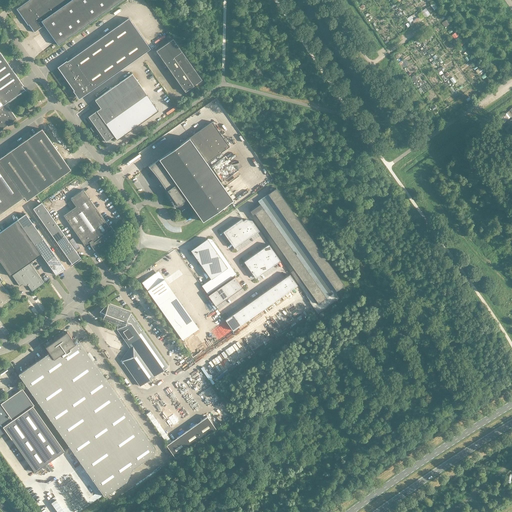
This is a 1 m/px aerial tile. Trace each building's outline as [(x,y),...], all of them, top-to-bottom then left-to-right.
[(58,45),(63,41),(121,0),(28,0),(16,9),(24,19),(25,19),(29,24),(34,32),(44,25),(58,45)] [(63,75),(74,90),(73,91),(79,99),(150,49),(129,18),(58,67),(64,75),(63,75)] [(185,92),(201,80),(172,39),(156,51),(185,92)] [(23,85),(0,52),(0,107),(5,104),(6,103),(26,89),(22,86),(23,85)] [(117,140),(158,111),(132,73),(95,100),(101,108),(97,111),(88,116),(106,142),(114,136),(117,140)] [(7,107),(5,104),(0,107),(0,130),(1,129),(5,126),(6,126),(5,126),(6,125),(7,125),(10,123),(10,122),(11,122),(16,119),(8,107),(7,107)] [(212,121),(149,166),(157,176),(164,187),(166,191),(166,190),(171,199),(175,207),(175,206),(176,205),(177,206),(182,204),(186,199),(185,198),(186,197),(203,221),(233,200),(207,162),(229,146),(212,121)] [(42,128),(0,158),(0,213),(24,196),(25,197),(68,166),(42,128)] [(78,176),(73,168),(36,194),(42,202),(78,176)] [(344,285),(276,188),(268,194),(336,291),(344,285)] [(76,206),(64,215),(85,245),(89,242),(91,244),(90,244),(92,247),(94,250),(96,248),(99,246),(115,235),(115,234),(116,234),(116,233),(115,232),(111,226),(110,227),(83,189),(71,198),(76,206)] [(33,208),(39,217),(72,263),(80,257),(42,202),(33,208)] [(260,203),(250,210),(252,214),(254,213),(256,216),(258,218),(260,221),(262,223),(264,226),(266,229),(267,231),(269,234),(271,237),(273,239),(275,242),(277,244),(278,247),(280,250),(282,252),(284,255),(288,260),(290,263),(291,265),(293,268),(295,271),(297,273),(299,276),(301,278),(302,281),(304,284),(306,286),(308,289),(310,292),(312,294),(313,297),(315,299),(318,303),(326,298),(323,294),(322,291),(320,288),(318,286),(316,283),(314,281),(312,278),(311,275),(309,273),(307,270),(305,267),(303,265),(301,262),(300,260),(298,257),(296,254),(292,249),(290,247),(288,244),(287,241),(285,239),(283,236),(281,233),(279,231),(277,228),(276,226),(274,223),(272,220),(270,218),(268,215),(266,212),(265,210),(263,207),(260,203)] [(17,220),(41,254),(56,274),(64,268),(26,214),(17,220)] [(242,219),(235,223),(241,231),(247,227),(243,221),(242,219)] [(246,219),(243,221),(247,227),(253,235),(259,231),(252,220),(246,219)] [(41,254),(17,220),(0,231),(0,261),(10,276),(12,275),(20,286),(23,284),(24,285),(26,285),(27,284),(32,291),(44,283),(30,262),(41,254)] [(235,223),(229,227),(235,235),(241,231),(235,223)] [(229,227),(223,231),(229,240),(235,235),(229,227)] [(247,227),(241,231),(247,239),(253,235),(247,227)] [(241,231),(235,235),(241,244),(247,239),(241,231)] [(235,235),(229,240),(235,248),(241,244),(235,235)] [(208,238),(191,250),(211,279),(202,285),(207,294),(236,273),(212,239),(208,238)] [(269,244),(263,248),(268,257),(274,252),(269,244)] [(263,248),(256,253),(262,261),(268,257),(263,248)] [(274,252),(268,257),(274,265),(280,260),(274,252)] [(256,253),(250,257),(256,265),(262,261),(256,253)] [(250,257),(244,261),(250,270),(256,265),(250,257)] [(268,257),(262,261),(268,269),(274,265),(268,257)] [(262,261),(256,265),(262,273),(268,269),(262,261)] [(256,265),(250,270),(256,278),(262,273),(256,265)] [(161,281),(155,273),(142,282),(154,299),(171,288),(164,279),(161,281)] [(290,274),(282,279),(290,290),(297,285),(290,274)] [(0,276),(0,306),(12,298),(0,281),(0,280),(2,279),(0,276)] [(235,276),(229,281),(236,291),(242,287),(235,276)] [(282,279),(276,284),(284,295),(290,290),(282,279)] [(229,281),(225,284),(232,294),(236,291),(229,281)] [(225,284),(221,287),(228,297),(232,294),(225,284)] [(276,284),(270,288),(278,299),(284,295),(276,284)] [(221,287),(217,289),(224,300),(228,297),(221,287)] [(270,288),(264,292),(271,303),(278,299),(270,288)] [(217,289),(212,292),(220,303),(224,300),(217,289)] [(212,292),(208,295),(216,306),(220,303),(212,292)] [(264,292),(258,297),(265,308),(271,303),(264,292)] [(258,297),(251,301),(259,312),(265,308),(258,297)] [(251,301),(245,305),(253,316),(259,312),(251,301)] [(109,303),(104,308),(101,311),(103,319),(119,325),(119,326),(118,329),(122,331),(121,334),(125,335),(124,338),(128,340),(127,343),(131,344),(130,347),(133,348),(130,355),(126,354),(122,360),(140,386),(140,385),(168,366),(131,313),(131,314),(129,313),(130,311),(109,303)] [(245,305),(239,310),(247,321),(253,316),(245,305)] [(239,310),(233,314),(241,325),(247,321),(239,310)] [(233,314),(225,319),(233,330),(241,325),(233,314)] [(49,352),(27,368),(18,374),(104,496),(127,480),(132,469),(153,454),(154,454),(154,453),(155,452),(155,451),(155,450),(155,449),(154,448),(154,447),(79,341),(78,342),(76,339),(74,341),(67,331),(60,336),(60,337),(60,339),(55,342),(53,342),(52,342),(45,347),(49,352)] [(22,389),(4,401),(0,395),(0,435),(4,432),(3,430),(5,429),(35,472),(64,451),(33,406),(34,405),(22,389)] [(207,416),(166,445),(175,457),(216,428),(207,416)]
